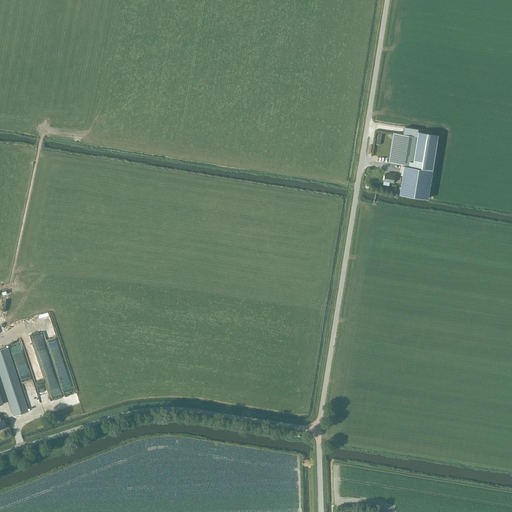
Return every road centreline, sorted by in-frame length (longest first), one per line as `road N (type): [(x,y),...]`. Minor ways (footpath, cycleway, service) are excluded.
road 1 (unclassified): [(318,430),(387,0)]
road 2 (unclassified): [(0,454),(156,408),(318,430)]
